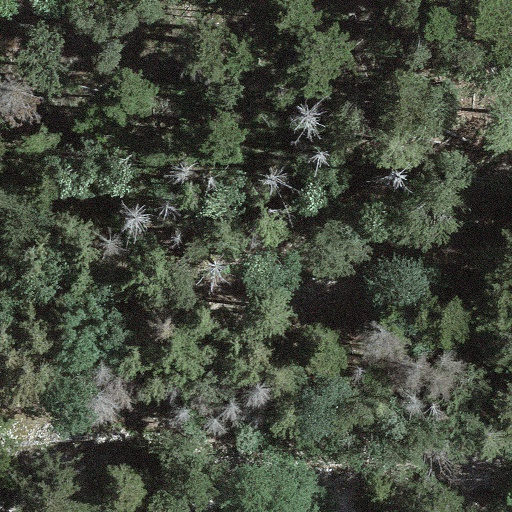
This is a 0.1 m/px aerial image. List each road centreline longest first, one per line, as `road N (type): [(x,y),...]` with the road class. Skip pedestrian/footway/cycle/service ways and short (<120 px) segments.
road 1 (track): [(0,287),(91,297),(215,293),(315,268),(437,218),(511,167)]
road 2 (track): [(511,461),(376,468),(0,409)]
